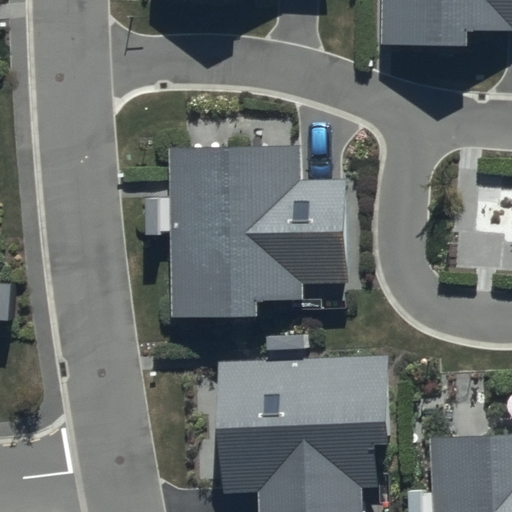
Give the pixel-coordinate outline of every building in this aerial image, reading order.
[(511,0),(386,0),(385,53),(479,56),(480,39),(511,40),(511,0)] [(312,182),(312,147),(177,147),(177,203),(159,203),(159,243),(182,243),(182,325),(264,325),(264,309),(310,309),(310,290),(352,290),(352,182),(312,182)] [(0,248),(1,239),(0,239),(0,328),(17,330),(20,287),(0,286),(0,248)] [(399,459),(395,363),(313,367),(313,344),(269,346),(270,368),(227,370),(233,504),(267,502),(267,511),(368,511),(368,498),(389,497),(387,460),(399,459)] [(511,511),(511,447),(443,450),(444,498),(420,499),(420,511),(511,511)]
